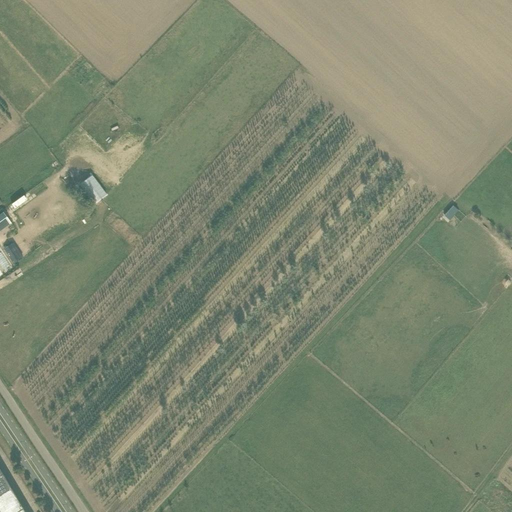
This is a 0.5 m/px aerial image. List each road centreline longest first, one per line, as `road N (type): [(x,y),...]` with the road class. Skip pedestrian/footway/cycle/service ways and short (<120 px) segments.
road 1 (unclassified): [(86,511),(0,381)]
road 2 (secondary): [(69,511),(0,408)]
